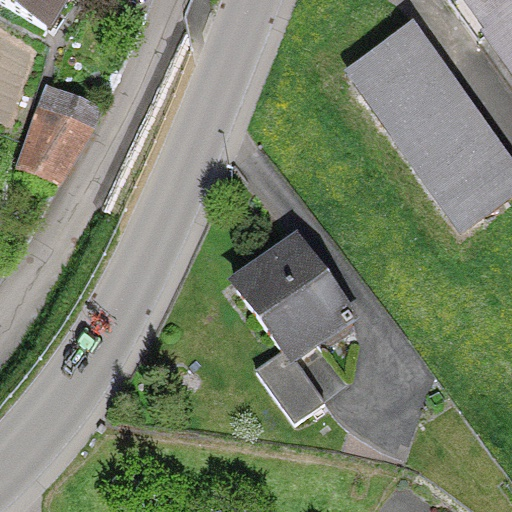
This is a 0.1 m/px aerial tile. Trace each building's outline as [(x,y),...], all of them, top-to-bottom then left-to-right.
[(0,0),(0,10),(41,35),(61,0),(0,0)] [(511,0),(438,0),(475,51),(486,44),(511,80),(511,0)] [(458,236),(507,201),(393,44),(345,79),(458,236)] [(16,174),(53,191),(86,135),(36,115),(16,174)] [(321,409),(289,365),(347,322),(295,250),(232,295),(278,359),(252,377),(290,431),(321,409)]
